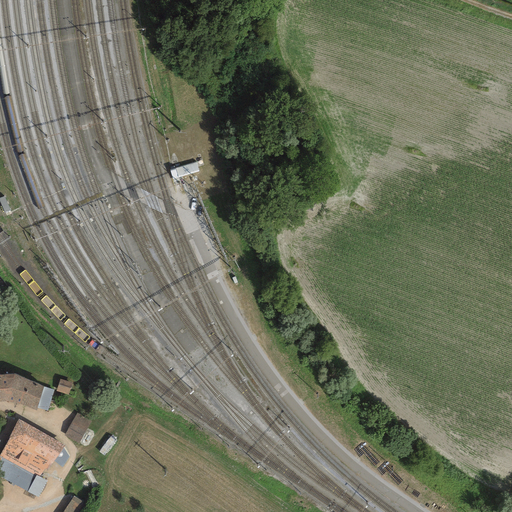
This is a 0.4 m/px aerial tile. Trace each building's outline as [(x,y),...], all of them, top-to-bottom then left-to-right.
[(170,167),(173,177),(191,172),(188,162),(170,167)] [(15,374),(0,374),(0,401),(8,402),(36,411),(37,408),(44,386),(15,374)] [(72,383),(60,379),(56,391),(68,395),(72,383)] [(54,390),(44,386),(37,408),(47,410),(54,390)] [(91,421),(77,413),(64,435),(78,444),(91,421)] [(64,445),(18,419),(0,453),(0,457),(35,477),(36,475),(39,477),(45,469),(47,470),(64,445)] [(35,477),(0,457),(0,476),(27,492),(35,477)] [(39,477),(36,475),(35,477),(27,492),(38,497),(47,481),(39,477)] [(81,511),(86,504),(73,496),(62,511),(81,511)]
